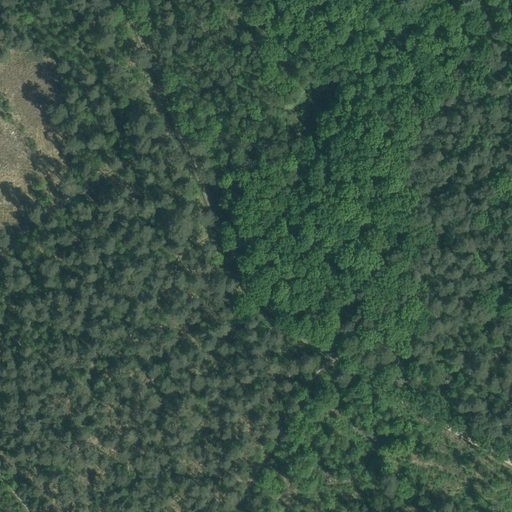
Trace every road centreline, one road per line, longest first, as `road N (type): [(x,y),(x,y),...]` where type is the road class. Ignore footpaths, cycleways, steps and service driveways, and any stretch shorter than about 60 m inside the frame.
road 1 (track): [(325,350),(265,303),(120,0)]
road 2 (track): [(325,350),(511,464)]
road 3 (track): [(0,245),(177,122)]
road 4 (track): [(227,511),(325,350)]
